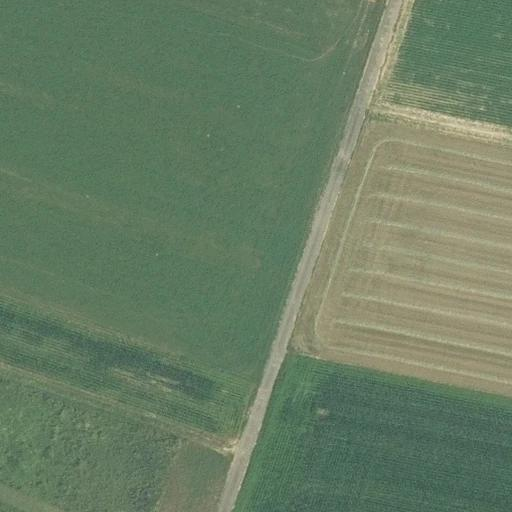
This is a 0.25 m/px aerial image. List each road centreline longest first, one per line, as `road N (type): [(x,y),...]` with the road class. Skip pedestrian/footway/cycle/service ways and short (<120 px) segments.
road 1 (track): [(225,511),(397,0)]
road 2 (track): [(0,376),(244,457)]
